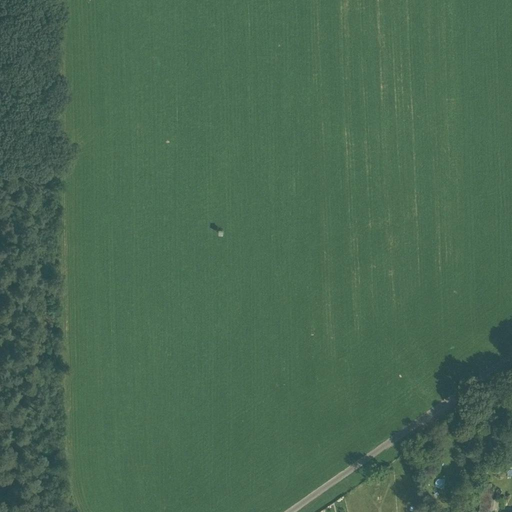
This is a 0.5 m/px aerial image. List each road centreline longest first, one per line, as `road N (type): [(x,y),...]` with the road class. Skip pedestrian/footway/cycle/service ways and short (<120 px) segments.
road 1 (track): [(77,511),(58,0)]
road 2 (residential): [(511,355),(291,511)]
